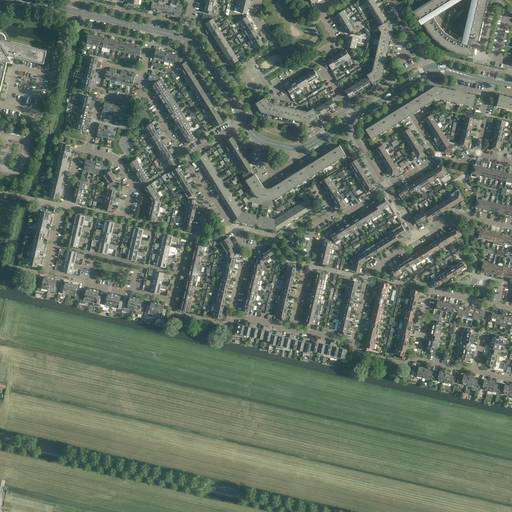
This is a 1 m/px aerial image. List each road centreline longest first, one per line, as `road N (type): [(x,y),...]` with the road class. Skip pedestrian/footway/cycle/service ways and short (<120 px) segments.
road 1 (unclassified): [(319,511),(0,438)]
road 2 (residential): [(19,172),(48,106),(69,10)]
road 3 (residential): [(418,360),(428,289),(498,306)]
road 4 (residential): [(233,315),(251,250),(209,196)]
road 5 (residential): [(415,237),(366,277),(352,342)]
road 6 (residential): [(293,329),(315,223),(331,211)]
road 7 (tertiary): [(348,123),(288,148),(262,141),(243,120)]
